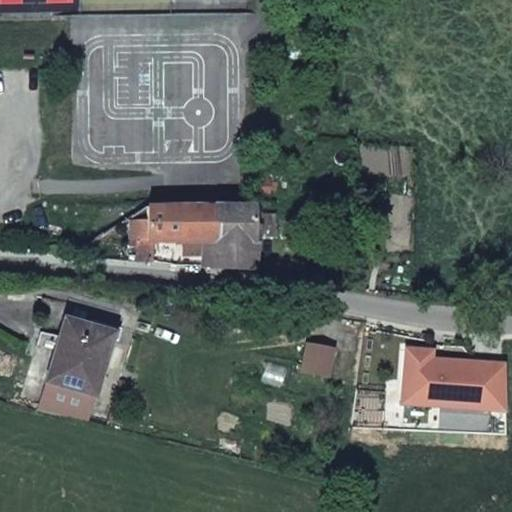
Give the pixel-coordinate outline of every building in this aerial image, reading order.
[(271,170),(258,170),(258,180),(271,180),(271,170)] [(138,262),(154,263),(155,242),(182,243),(203,243),(216,244),(215,206),(146,206),(135,214),(136,224),(127,225),(127,240),(137,240),(138,262)] [(203,267),(255,271),(253,206),(215,206),(216,244),(203,243),(203,256),(203,267)] [(276,214),(260,214),(260,239),(276,239),(276,214)] [(181,255),(203,256),(203,243),(182,243),(181,255)] [(317,281),(339,286),(343,257),(322,253),(317,281)] [(113,332),(63,318),(44,383),(95,398),(113,332)] [(332,348),(306,343),(302,371),(328,375),(332,348)] [(95,398),(44,383),(39,404),(45,405),(89,418),(95,398)]
